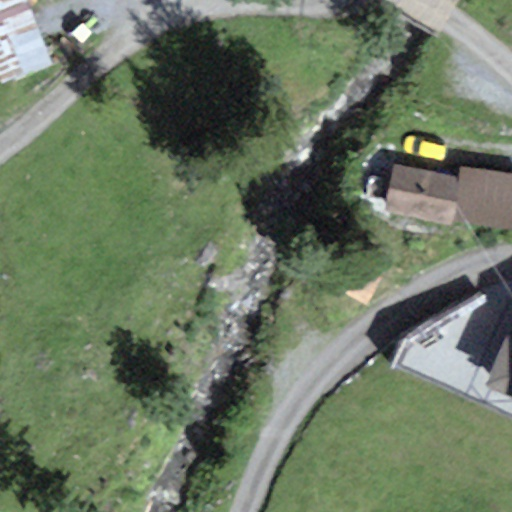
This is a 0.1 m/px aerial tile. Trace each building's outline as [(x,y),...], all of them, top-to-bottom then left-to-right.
[(0,0),(0,71),(6,86),(58,66),(31,0),(0,0)] [(511,225),(511,166),(466,166),(465,225),(511,225)] [(399,170),(392,203),(445,214),(452,181),(399,170)] [(351,244),(334,273),(364,291),(381,261),(351,244)] [(511,312),(482,379),(511,392),(511,312)]
